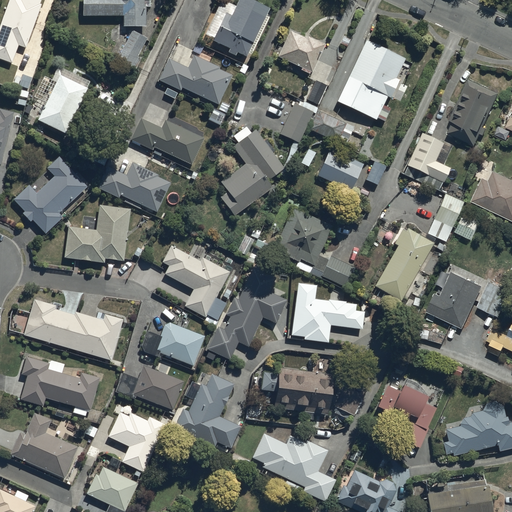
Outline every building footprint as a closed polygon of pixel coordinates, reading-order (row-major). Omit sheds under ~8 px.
[(9,0),(0,27),(0,61),(12,66),(18,48),(25,51),(41,7),(40,6),(42,0),(9,0)] [(81,0),(82,18),(124,18),(124,31),(146,31),(146,10),(150,10),(150,0),(81,0)] [(268,11),(242,0),(238,0),(231,18),(224,16),(212,45),(228,52),(226,55),(234,58),(235,55),(247,60),(268,11)] [(146,41),(132,33),(118,62),(136,71),(141,60),(138,58),(146,41)] [(289,34),(277,60),(311,76),(324,46),(307,38),(305,41),(289,34)] [(404,62),(364,44),(336,106),(376,123),(386,100),(390,102),(398,83),(396,81),(404,62)] [(157,83),(180,94),(182,91),(218,108),(232,78),(218,71),(219,70),(194,59),(189,70),(167,60),(157,83)] [(39,119),(37,124),(66,137),(90,84),(63,71),(62,74),(56,72),(43,102),(37,99),(30,115),(38,118),(39,119)] [(306,101),(317,106),(326,88),(315,83),(306,101)] [(480,137),(479,136),(498,96),(476,85),(475,89),(467,85),(448,123),(453,125),(448,135),(474,148),(480,137)] [(278,136),(297,145),(312,115),(314,116),(317,109),(297,99),(278,136)] [(0,167),(2,168),(14,114),(0,111),(0,167)] [(317,113),(308,131),(344,148),(353,129),(317,113)] [(152,153),(153,150),(191,167),(203,141),(164,123),(160,131),(140,122),(130,143),(152,153)] [(251,136),(245,129),(232,139),(237,145),(232,149),(245,167),(221,185),(228,195),(220,200),(234,219),(271,191),(266,185),(284,170),(272,155),(275,152),(266,141),(263,143),(255,133),(251,136)] [(443,146),(421,137),(406,170),(443,186),(450,171),(434,165),(443,146)] [(316,155),(307,150),(299,165),(307,169),(316,155)] [(342,157),(341,160),(327,154),(316,179),(351,194),(363,166),(342,157)] [(30,187),(13,202),(24,214),(22,216),(29,224),(32,222),(45,237),(63,220),(59,215),(88,189),(60,159),(47,172),(53,178),(36,194),(30,187)] [(386,168),(373,163),(366,182),(378,187),(386,168)] [(158,177),(132,165),(126,177),(107,169),(97,191),(119,201),(120,198),(157,216),(171,185),(157,179),(158,177)] [(488,182),(482,180),(470,205),(511,223),(511,181),(492,173),(488,182)] [(130,212),(99,208),(95,232),(68,229),(64,260),(107,266),(108,262),(123,264),(130,212)] [(277,259),(280,253),(283,254),(282,256),(298,264),(299,263),(312,268),(309,275),(320,280),(320,279),(345,290),(355,267),(340,260),(339,262),(329,258),(327,261),(318,257),(331,229),(291,212),(274,250),(271,249),(268,255),(277,259)] [(433,221),(427,236),(445,244),(451,229),(433,221)] [(256,241),(259,234),(253,231),(249,240),(244,237),(236,254),(242,257),(241,259),(247,262),(249,256),(248,255),(254,240),(256,241)] [(405,234),(401,232),(393,246),(397,248),(374,288),(399,303),(433,246),(407,231),(405,234)] [(267,246),(257,241),(246,265),(251,267),(255,260),(259,262),(267,246)] [(204,322),(215,328),(227,307),(216,301),(230,275),(202,260),(207,251),(196,245),(190,257),(171,248),(162,265),(168,268),(164,277),(192,292),(183,308),(205,320),(204,322)] [(223,315),(207,351),(231,362),(238,345),(248,349),(261,320),(276,326),(286,303),(268,295),(274,281),(252,271),(238,302),(235,300),(227,317),(223,315)] [(435,308),(432,314),(431,316),(448,325),(449,322),(463,329),(482,289),(463,280),(461,284),(449,279),(440,298),(434,295),(429,305),(435,308)] [(497,319),(509,295),(489,285),(477,309),(497,319)] [(316,288),(297,286),(290,338),(303,340),(302,342),(327,345),(330,328),(361,333),(363,314),(355,313),(355,308),(314,302),(316,288)] [(57,308),(34,301),(24,337),(110,363),(123,322),(99,315),(97,321),(75,315),(74,318),(55,312),(57,308)] [(160,338),(148,333),(142,348),(144,354),(159,359),(160,357),(193,370),(205,339),(166,324),(160,338)] [(511,327),(507,339),(489,331),(484,343),(490,346),(486,353),(498,358),(504,345),(511,348),(511,327)] [(50,362),(49,366),(26,360),(21,376),(27,378),(19,402),(43,409),(46,401),(75,409),(74,414),(86,417),(87,413),(91,414),(100,380),(81,374),(79,381),(62,376),(65,366),(50,362)] [(138,381),(122,375),(114,394),(135,402),(136,399),(172,414),(173,412),(177,414),(179,407),(175,406),(184,384),(144,368),(138,381)] [(279,370),(274,411),(327,418),(332,377),(279,370)] [(233,387),(209,377),(205,387),(200,385),(188,413),(183,411),(174,430),(215,448),(216,444),(231,450),(240,429),(219,420),(233,387)] [(387,388),(376,410),(410,426),(402,443),(419,451),(436,413),(424,407),(426,403),(424,403),(426,398),(426,397),(425,396),(425,395),(424,395),(424,394),(423,393),(423,392),(422,392),(422,391),(421,391),(421,390),(420,389),(419,388),(418,388),(418,387),(417,387),(417,386),(416,386),(406,381),(400,394),(387,388)] [(362,398),(342,390),(332,416),(347,422),(349,417),(353,418),(362,398)] [(453,456),(454,457),(496,448),(498,454),(511,450),(511,424),(507,425),(503,408),(499,409),(498,405),(483,409),(484,413),(470,416),(471,420),(463,421),(459,429),(441,432),(446,457),(453,456)] [(129,419),(119,414),(108,439),(129,449),(122,464),(146,476),(150,469),(147,468),(166,427),(149,419),(147,423),(131,416),(129,419)] [(79,450),(46,435),(51,423),(34,415),(25,437),(19,435),(9,457),(64,481),(79,450)] [(263,436),(251,460),(264,467),(262,471),(304,491),(302,494),(324,505),(335,482),(317,473),(327,453),(305,443),(304,446),(290,439),(286,448),(263,436)] [(138,486),(103,470),(99,478),(96,477),(86,497),(119,511),(125,511),(126,511),(128,511),(130,511),(134,504),(131,502),(138,486)] [(342,488),(335,503),(354,511),(391,511),(387,510),(395,493),(393,486),(386,482),(378,484),(353,473),(346,490),(342,488)] [(425,500),(426,511),(489,511),(485,483),(426,491),(428,500),(425,500)] [(28,498),(16,492),(13,498),(0,492),(0,511),(33,511),(35,509),(25,504),(28,498)]
